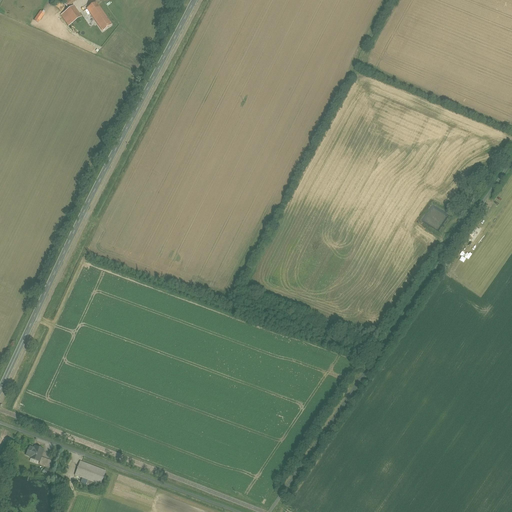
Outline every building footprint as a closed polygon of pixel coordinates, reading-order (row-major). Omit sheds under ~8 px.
[(69,9),(78,0),(64,0),(62,2),(65,6),(69,9)] [(98,3),(87,10),(97,23),(103,33),(113,26),(98,3)] [(82,17),(75,7),(62,15),(69,26),(81,18),(82,17)] [(46,15),(41,11),(35,20),(40,24),(46,15)] [(43,449),(34,446),(33,448),(28,447),(25,455),(30,457),(30,459),(39,462),(43,449)] [(54,459),(47,456),(44,463),(52,465),(54,459)] [(107,468),(81,458),(76,473),(102,482),(107,468)]
